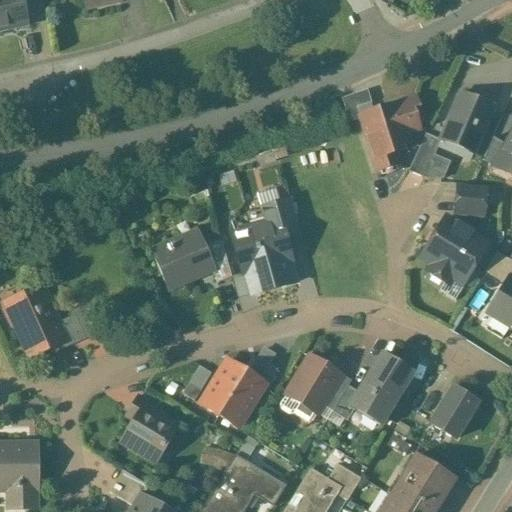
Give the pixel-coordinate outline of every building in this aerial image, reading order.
[(0,0),(0,30),(25,25),(19,0),(0,0)] [(119,0),(81,0),(84,11),(120,3),(119,0)] [(492,108),(459,94),(439,141),(438,142),(439,142),(471,156),(492,108)] [(413,100),(359,118),(376,171),(397,165),(393,153),(398,152),(396,146),(407,143),(405,135),(411,133),(409,127),(415,125),(413,119),(418,118),(413,100)] [(511,131),(503,146),(500,153),(511,160),(511,131)] [(424,135),(414,157),(430,164),(439,142),(438,142),(439,141),(424,135)] [(492,140),(482,162),(492,168),(491,169),(511,180),(511,178),(510,177),(511,173),(511,160),(500,153),(503,146),(492,140)] [(484,189),(456,186),(453,217),(481,220),(484,189)] [(289,201),(267,208),(272,223),(278,221),(284,239),(299,235),(289,201)] [(486,245),(444,219),(419,260),(430,266),(428,270),(448,283),(450,279),(461,285),(486,245)] [(272,223),(231,234),(234,247),(243,275),(245,275),(251,297),(295,284),(289,263),(290,262),(284,239),(278,221),(272,223)] [(195,233),(165,246),(166,249),(165,249),(167,254),(168,253),(169,255),(154,261),(167,291),(210,272),(211,271),(202,250),(195,233)] [(230,278),(220,242),(202,250),(211,271),(210,272),(216,285),(230,278)] [(511,263),(495,253),(483,273),(484,274),(488,269),(507,281),(511,273),(511,263)] [(511,283),(492,317),(511,329),(511,283)] [(41,293),(7,308),(27,355),(57,342),(62,339),(55,325),(41,293)] [(73,317),(55,325),(62,339),(57,342),(61,351),(84,340),(73,317)] [(274,356),(263,349),(251,368),(261,374),(267,366),(274,356)] [(380,356),(357,394),(347,387),(331,413),(346,422),(356,407),(381,423),(411,375),(380,356)] [(338,377),(308,359),(289,390),(302,399),(299,405),(316,415),(321,407),(339,378),(338,377)] [(263,385),(226,362),(199,406),(236,429),(263,385)] [(267,366),(261,374),(270,380),(275,371),(267,366)] [(209,375),(198,368),(187,387),(197,394),(209,375)] [(350,382),(339,375),(338,377),(339,378),(321,407),(331,413),(347,387),(350,382)] [(197,394),(187,387),(181,396),(192,402),(197,394)] [(476,404),(451,389),(429,426),(453,441),(476,404)] [(302,399),(289,390),(279,406),(280,411),(288,416),(293,415),(306,424),(311,423),(316,415),(299,405),(302,399)] [(137,398),(129,411),(137,416),(142,407),(162,420),(165,415),(137,398)] [(162,420),(142,407),(137,416),(131,426),(127,426),(128,430),(120,444),(153,464),(176,428),(162,420)] [(331,413),(321,407),(316,415),(326,421),(331,413)] [(0,492),(7,492),(20,452),(19,446),(0,446),(0,492)] [(20,452),(7,492),(7,511),(35,511),(34,492),(36,492),(35,452),(20,452)] [(280,485),(234,457),(199,511),(241,511),(252,495),(268,505),(280,485)] [(446,478),(413,457),(399,479),(401,480),(390,498),(392,499),(384,511),(432,511),(431,511),(443,493),(439,490),(446,478)] [(359,480),(336,466),(326,481),(340,489),(335,497),(346,503),(359,480)] [(326,481),(309,471),(295,494),(302,498),(293,511),(287,508),(284,511),(325,511),(335,497),(340,489),(326,481)] [(147,488),(121,472),(108,494),(133,509),(140,498),(141,499),(147,488)] [(133,509),(130,511),(162,511),(141,499),(140,498),(133,509)]
